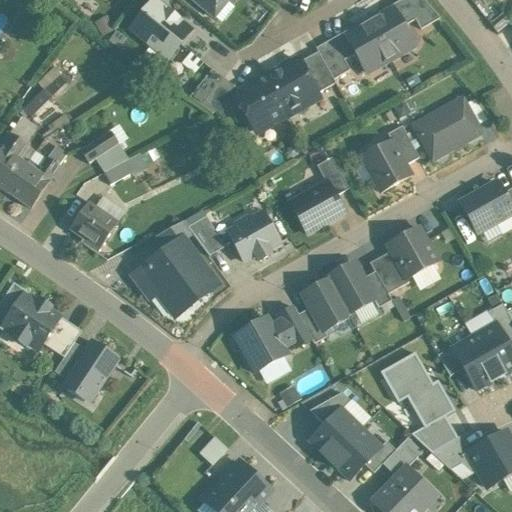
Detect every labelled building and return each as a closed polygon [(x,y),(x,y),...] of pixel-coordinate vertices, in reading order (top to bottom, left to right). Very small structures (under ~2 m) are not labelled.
[(192,0),(206,11),(215,0),(217,0),(224,5),(227,0),(192,0)] [(422,0),(402,0),(390,7),(392,11),(393,10),(403,28),(415,21),(420,30),(439,20),(422,0)] [(191,32),(154,2),(131,30),(168,60),(191,32)] [(403,28),(393,10),(392,11),(376,20),(374,19),(368,22),(390,60),(413,47),(403,28)] [(390,60),(368,22),(363,25),(362,28),(346,36),(346,37),(355,54),(366,74),(390,60)] [(344,33),(316,49),(318,54),(333,81),(350,71),(344,61),(355,54),(346,37),(346,36),(344,33)] [(318,54),(300,63),(317,95),(336,85),(333,81),(318,54)] [(300,63),(298,61),(266,79),(286,115),(318,97),(317,95),(300,63)] [(212,71),(189,99),(200,107),(223,79),(212,71)] [(61,77),(50,88),(56,95),(67,84),(61,77)] [(223,79),(200,107),(212,115),(217,112),(235,90),(223,79)] [(266,79),(240,94),(237,102),(254,132),(286,115),(266,79)] [(45,90),(24,111),(32,119),(56,95),(50,88),(46,92),(45,90)] [(462,100),(414,127),(433,160),(480,134),(462,100)] [(34,131),(20,121),(11,135),(25,145),(34,131)] [(419,159),(401,128),(387,136),(391,143),(405,167),(419,159)] [(9,133),(1,144),(5,147),(0,154),(0,188),(8,194),(26,167),(15,160),(25,145),(11,135),(9,133)] [(110,133),(80,152),(89,166),(119,146),(110,133)] [(53,135),(45,140),(51,145),(57,139),(53,135)] [(405,167),(391,143),(379,149),(374,148),(368,151),(366,156),(362,159),(381,194),(411,177),(405,167)] [(67,155),(56,148),(48,160),(58,167),(67,155)] [(349,190),(331,159),(316,167),(326,184),(327,184),(335,198),(349,190)] [(37,175),(26,167),(8,194),(31,210),(53,180),(56,182),(64,172),(58,167),(48,160),(37,175)] [(125,162),(105,173),(111,185),(132,174),(125,162)] [(326,184),(289,205),(307,235),(344,215),(335,198),(327,184),(326,184)] [(496,185),(461,204),(477,234),(483,243),(487,245),(501,237),(494,224),(511,214),(511,213),(502,195),(496,185)] [(511,189),(502,195),(511,213),(511,214),(511,215),(511,189)] [(118,226),(88,205),(69,232),(83,241),(80,244),(97,256),(118,226)] [(253,219),(247,218),(235,225),(233,231),(227,234),(244,264),(256,257),(259,263),(270,256),(267,251),(279,244),(262,215),(253,219)] [(224,250),(206,218),(188,229),(192,235),(209,258),(224,250)] [(183,223),(156,238),(167,252),(182,241),(182,242),(192,235),(188,229),(183,223)] [(418,229),(387,247),(390,253),(406,281),(407,281),(438,264),(418,229)] [(167,252),(133,278),(150,300),(157,295),(175,318),(203,298),(201,295),(214,285),(182,242),(182,241),(167,252)] [(390,253),(370,265),(375,274),(387,296),(409,284),(407,281),(406,281),(390,253)] [(363,280),(354,264),(340,272),(341,274),(328,281),(348,317),(374,302),(375,302),(363,280)] [(387,296),(375,274),(363,280),(375,302),(374,302),(378,310),(391,303),(387,296)] [(348,317),(328,281),(302,296),(309,310),(323,334),(349,319),(348,317)] [(37,306),(24,297),(3,328),(15,335),(12,340),(24,348),(27,344),(38,351),(42,346),(59,320),(58,320),(48,313),(50,310),(39,303),(37,306)] [(498,323),(507,341),(511,338),(511,319),(509,313),(504,304),(491,311),(498,323)] [(311,341),(298,317),(298,316),(294,309),(276,319),(279,324),(291,345),(294,351),(311,341)] [(298,316),(298,317),(311,341),(314,346),(326,339),(323,334),(309,310),(298,316)] [(81,333),(59,318),(58,320),(59,320),(42,346),(64,360),(73,347),(72,347),(74,345),(81,333)] [(266,320),(233,339),(254,375),(287,357),(283,350),(291,345),(279,324),(271,328),(266,320)] [(466,368),(476,386),(511,366),(511,349),(507,341),(498,323),(455,347),(466,368)] [(118,361),(92,344),(85,353),(69,377),(74,380),(67,391),(84,403),(92,391),(96,394),(118,361)] [(64,360),(56,373),(55,372),(54,374),(65,381),(68,376),(69,377),(85,353),(74,345),(72,347),(73,347),(64,360)] [(452,376),(466,368),(455,347),(440,356),(452,376)] [(414,353),(382,372),(398,401),(408,396),(426,427),(446,416),(456,410),(439,380),(432,384),(414,353)] [(310,412),(322,427),(341,407),(348,400),(341,393),(310,412)] [(328,457),(360,425),(341,407),(322,427),(310,439),(328,457)] [(458,437),(446,416),(426,427),(413,434),(433,453),(458,437)] [(328,457),(350,480),(368,462),(382,446),(360,425),(328,457)] [(470,455),(489,492),(511,480),(511,434),(470,455)] [(458,437),(433,453),(451,470),(470,455),(461,436),(458,437)] [(198,453),(211,466),(226,450),(213,437),(198,453)] [(397,451),(384,464),(396,476),(406,466),(422,453),(407,439),(397,451)] [(382,446),(368,462),(378,471),(384,464),(397,451),(386,442),(382,446)] [(218,511),(276,511),(271,508),(267,511),(259,511),(273,497),(238,465),(225,480),(228,482),(209,503),(218,511)] [(396,476),(373,500),(385,511),(422,511),(437,497),(406,466),(396,476)]
